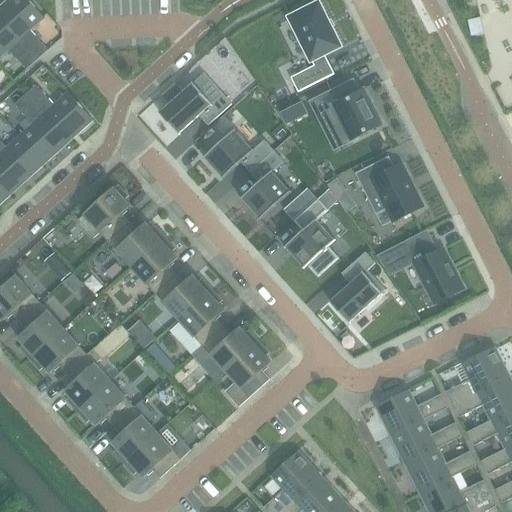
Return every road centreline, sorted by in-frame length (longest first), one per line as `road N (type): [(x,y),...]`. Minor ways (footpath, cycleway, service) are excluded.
road 1 (residential): [(511,305),(362,0)]
road 2 (residential): [(113,136),(143,149),(322,356)]
road 3 (residential): [(322,356),(146,511)]
road 4 (residential): [(511,310),(374,376),(322,356)]
road 5 (residential): [(120,511),(0,380)]
road 6 (residential): [(0,244),(102,156),(113,136)]
road 7 (residential): [(113,136),(126,99),(209,20)]
